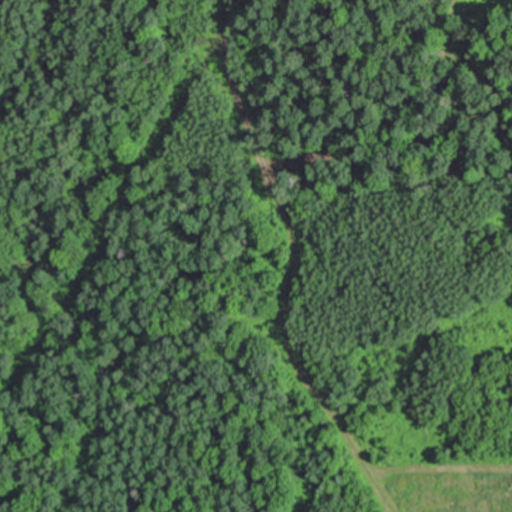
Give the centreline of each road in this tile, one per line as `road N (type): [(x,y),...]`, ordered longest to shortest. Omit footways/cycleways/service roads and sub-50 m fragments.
road 1 (residential): [(393,511),(293,359),(282,326),(284,226),(216,44),(221,0)]
road 2 (track): [(369,473),(511,469)]
